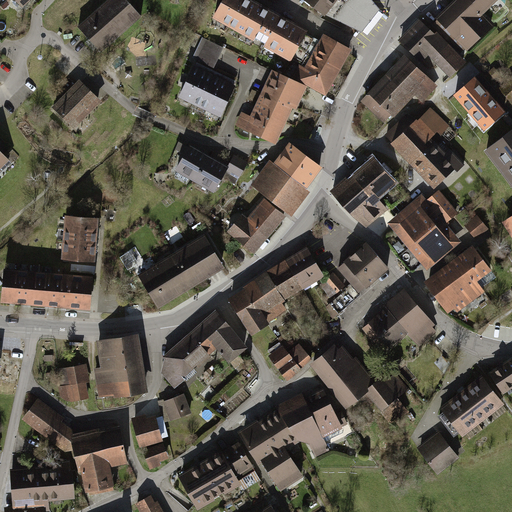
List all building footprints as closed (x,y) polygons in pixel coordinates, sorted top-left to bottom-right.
[(127,0),(109,0),(79,27),(90,40),(101,52),(141,16),(127,0)] [(229,25),(243,0),(221,0),(220,3),(223,4),(215,17),(229,25)] [(307,52),(315,38),(246,0),(243,0),(229,25),(292,60),(299,47),(307,52)] [(305,0),(319,10),(316,14),(321,18),(325,13),(358,29),(376,7),(369,0),(305,0)] [(498,1),(497,0),(457,0),(436,20),(467,52),(492,28),(482,17),(498,1)] [(429,56),(450,78),(464,63),(438,36),(436,38),(420,21),(413,27),(400,40),(422,63),(429,56)] [(301,80),(325,93),(349,50),(325,37),(301,80)] [(207,41),(204,39),(195,59),(198,60),(207,41)] [(224,48),(207,41),(198,60),(215,68),(224,48)] [(437,87),(404,58),(376,88),(362,104),(386,126),(410,99),(419,107),(437,87)] [(502,72),(497,66),(491,71),(496,77),(502,72)] [(208,74),(194,68),(181,96),(194,102),(208,74)] [(476,71),(450,94),(482,131),(508,108),(476,71)] [(276,72),(266,94),(291,106),(301,84),(276,72)] [(221,81),(208,74),(194,102),(207,108),(221,81)] [(511,76),(501,85),(511,100),(511,76)] [(233,87),(221,81),(207,108),(220,115),(233,87)] [(80,83),(54,109),(73,127),(98,100),(80,83)] [(291,106),(266,94),(258,110),(283,122),(291,106)] [(412,113),(386,136),(435,190),(465,163),(452,149),(448,152),(436,139),(450,127),(433,108),(420,120),(412,113)] [(283,122),(258,110),(254,120),(243,115),(238,125),(274,141),(283,122)] [(511,129),(487,149),(511,182),(511,129)] [(0,171),(13,158),(0,144),(0,171)] [(319,165),(291,145),(276,165),(271,162),(254,185),(289,211),(306,188),(303,186),(319,165)] [(190,147),(177,168),(217,191),(225,178),(236,184),(247,165),(236,158),(230,170),(190,147)] [(401,180),(378,155),(353,177),(350,174),(333,189),(368,228),(392,206),(383,196),(401,180)] [(426,192),(391,220),(431,269),(466,240),(450,221),(462,211),(447,192),(435,202),(426,192)] [(252,252),(284,215),(267,200),(250,219),(244,214),(229,231),(252,252)] [(491,226),(480,214),(469,224),(480,237),(491,226)] [(97,219),(67,216),(64,258),(94,260),(97,219)] [(209,233),(140,275),(160,307),(228,265),(209,233)] [(392,268),(367,242),(340,269),(353,282),(327,307),(339,319),(392,268)] [(497,269),(478,244),(428,280),(454,317),(491,290),(483,279),(497,269)] [(309,250),(288,263),(301,286),(323,273),(309,250)] [(279,299),(301,286),(288,263),(246,290),(267,323),(277,316),(275,313),(284,307),(279,299)] [(5,270),(2,300),(89,308),(92,278),(5,270)] [(335,271),(325,280),(338,294),(348,285),(335,271)] [(440,328),(408,288),(388,304),(390,306),(365,326),(386,352),(411,332),(420,344),(440,328)] [(252,332),(267,323),(246,290),(231,299),(245,321),(242,323),(247,330),(250,328),(252,332)] [(220,309),(196,329),(217,354),(223,349),(238,367),(247,359),(243,354),(252,346),(220,309)] [(178,388),(217,354),(196,329),(167,354),(164,372),(178,388)] [(144,389),(135,336),(100,342),(104,367),(96,368),(101,396),(144,389)] [(313,367),(347,407),(365,392),(392,424),(409,410),(398,397),(407,389),(391,370),(377,382),(343,342),(313,367)] [(287,384),(314,362),(300,346),(290,354),(284,347),(270,359),(281,372),(279,374),(287,384)] [(511,358),(510,356),(487,371),(501,393),(511,385),(511,358)] [(89,363),(58,368),(64,400),(73,398),(74,403),(91,400),(88,382),(92,381),(89,363)] [(480,375),(438,407),(460,436),(502,404),(480,375)] [(327,387),(308,396),(327,435),(351,424),(344,410),(339,412),(327,387)] [(307,392),(280,404),(282,407),(301,439),(310,441),(319,457),(334,451),(327,435),(308,396),(307,392)] [(187,397),(166,403),(172,423),(193,416),(187,397)] [(41,400),(23,421),(63,454),(72,443),(79,435),(64,423),(65,421),(41,400)] [(282,407),(242,430),(261,463),(266,461),(284,492),(308,478),(289,446),(301,439),(282,407)] [(136,417),(143,444),(168,438),(161,413),(151,416),(150,413),(136,417)] [(132,465),(124,428),(103,432),(102,430),(79,435),(72,443),(79,474),(85,472),(90,496),(120,489),(115,468),(132,465)] [(440,430),(417,446),(437,474),(459,459),(440,430)] [(182,476),(202,508),(245,482),(241,475),(256,466),(240,440),(182,476)] [(167,441),(145,450),(153,467),(174,458),(167,441)] [(73,463),(11,470),(16,507),(7,508),(7,511),(48,511),(47,503),(77,500),(73,463)] [(155,493),(139,502),(144,511),(169,511),(162,499),(159,501),(155,493)] [(280,511),(275,503),(260,511),(280,511)]
